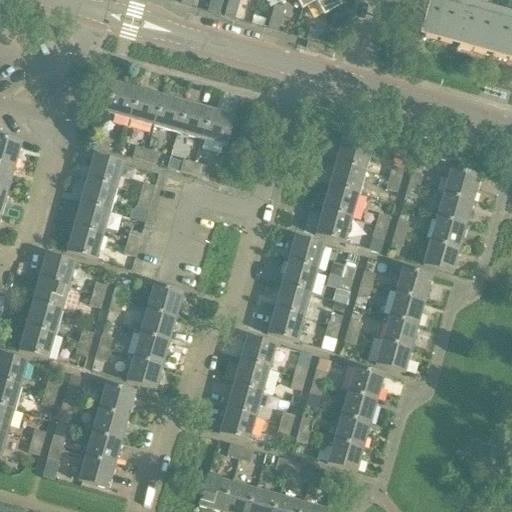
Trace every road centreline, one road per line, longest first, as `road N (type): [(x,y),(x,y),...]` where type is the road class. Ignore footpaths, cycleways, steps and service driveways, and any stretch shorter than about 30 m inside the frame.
road 1 (residential): [(260,215),(226,330),(208,337),(186,416),(168,421),(141,511)]
road 2 (residential): [(0,271),(20,246),(90,11)]
road 3 (tertiary): [(300,69),(90,11)]
road 4 (residential): [(166,287),(191,196),(260,215)]
road 5 (tertiary): [(511,130),(354,84)]
road 6 (residential): [(300,69),(260,215)]
